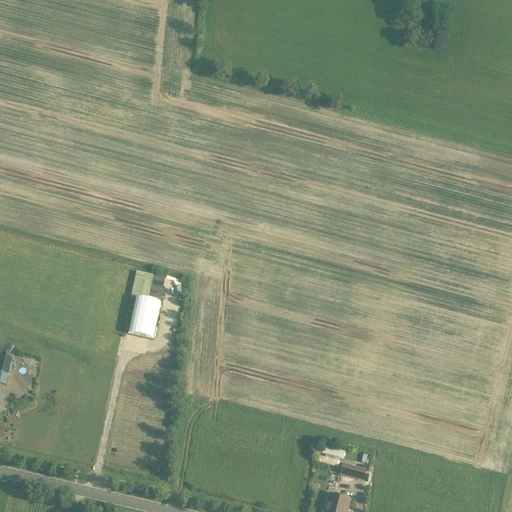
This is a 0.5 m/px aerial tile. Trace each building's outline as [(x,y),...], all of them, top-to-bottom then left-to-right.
[(423,37),(424,24),(414,23),(413,37),(423,37)] [(135,301),(127,336),(151,341),(160,306),(162,306),(163,300),(160,299),(165,279),(136,273),(130,300),(135,301)] [(178,281),(175,311),(181,312),(183,282),(178,281)] [(0,350),(12,351),(12,343),(0,342),(0,350)] [(0,373),(8,375),(13,356),(0,353),(0,373)] [(38,385),(38,395),(47,396),(47,385),(38,385)] [(342,464),(339,476),(355,480),(359,468),(342,464)] [(346,511),(350,501),(330,496),(325,511),(346,511)]
